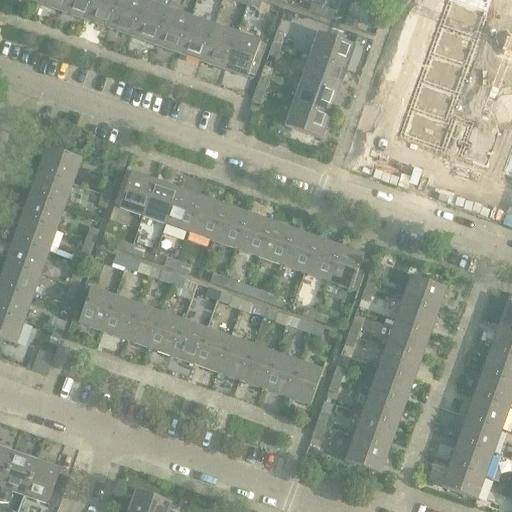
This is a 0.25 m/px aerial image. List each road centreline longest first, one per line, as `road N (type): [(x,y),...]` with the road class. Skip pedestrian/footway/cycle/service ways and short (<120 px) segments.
road 1 (residential): [(511,255),(20,78)]
road 2 (residential): [(112,434),(320,511)]
road 3 (residential): [(0,390),(112,434)]
